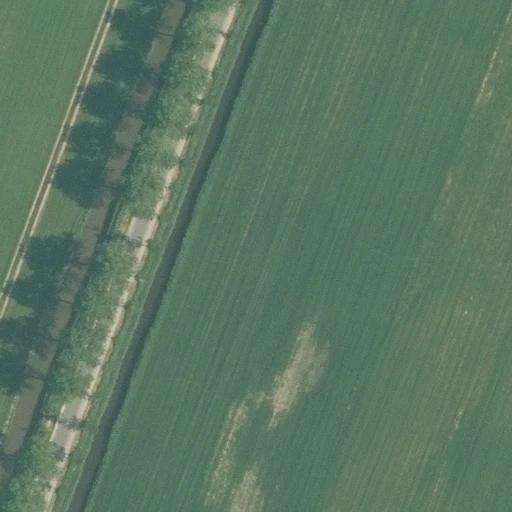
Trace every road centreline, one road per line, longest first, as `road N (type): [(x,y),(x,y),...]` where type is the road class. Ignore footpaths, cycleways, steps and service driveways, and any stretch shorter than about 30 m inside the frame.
road 1 (unclassified): [(38,511),(228,0)]
road 2 (track): [(0,305),(112,0)]
